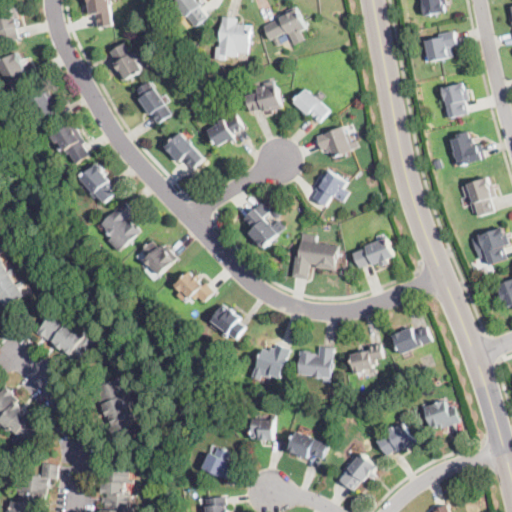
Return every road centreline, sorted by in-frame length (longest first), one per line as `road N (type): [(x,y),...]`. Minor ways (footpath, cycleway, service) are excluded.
road 1 (residential): [(54,0),(68,50),(116,131),(258,286),(305,308),(348,312),(447,279)]
road 2 (tertiary): [(511,471),(415,200),(374,0)]
road 3 (residential): [(0,331),(75,430),(76,511)]
road 4 (residential): [(511,136),(481,0)]
road 5 (residential): [(506,450),(426,477),(386,511)]
